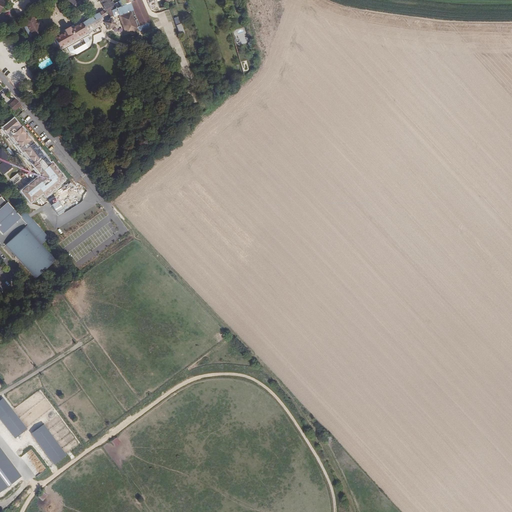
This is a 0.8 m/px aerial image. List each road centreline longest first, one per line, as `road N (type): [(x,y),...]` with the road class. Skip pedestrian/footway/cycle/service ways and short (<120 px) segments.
road 1 (track): [(335,511),(325,473),(273,394),(249,377),(221,373),(176,387),(42,484),(22,511)]
road 2 (track): [(354,511),(302,409),(100,195)]
road 3 (residential): [(100,195),(0,75)]
